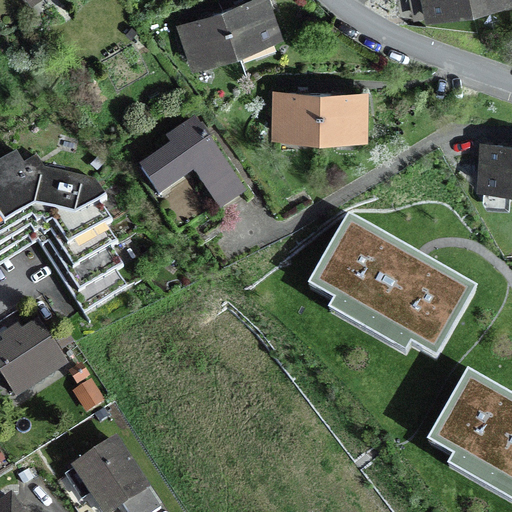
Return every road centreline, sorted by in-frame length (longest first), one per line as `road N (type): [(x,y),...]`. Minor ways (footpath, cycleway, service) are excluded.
road 1 (unknown): [(511,137),(438,137),(292,224),(227,242)]
road 2 (residential): [(511,80),(380,33),(334,0)]
